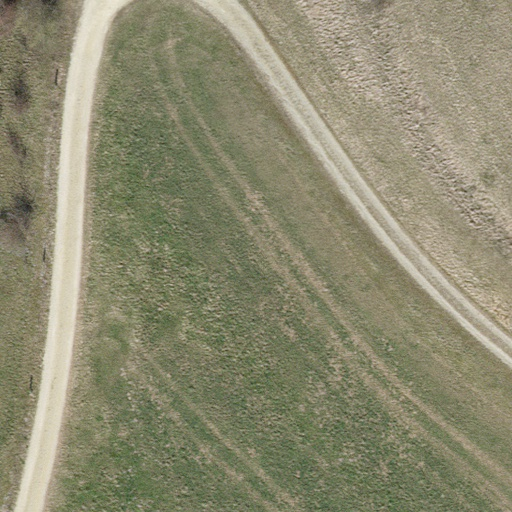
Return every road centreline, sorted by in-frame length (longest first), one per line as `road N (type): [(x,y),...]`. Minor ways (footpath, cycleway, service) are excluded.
road 1 (track): [(123,0),(93,31),(70,340),(29,511)]
road 2 (track): [(208,0),(420,258),(511,340)]
